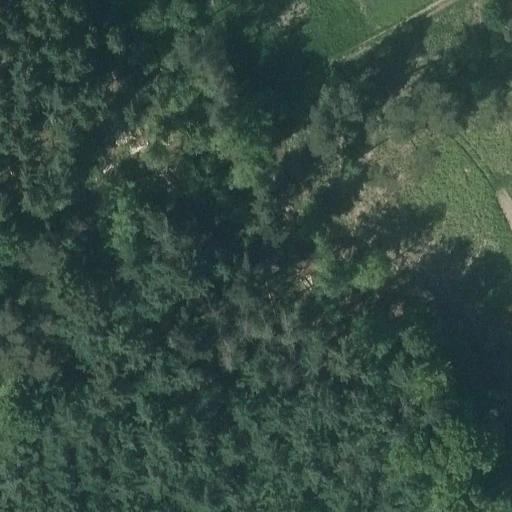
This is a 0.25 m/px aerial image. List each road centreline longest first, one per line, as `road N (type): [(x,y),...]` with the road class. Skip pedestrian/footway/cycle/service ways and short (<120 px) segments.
road 1 (track): [(0,192),(260,104)]
road 2 (track): [(260,104),(446,0)]
